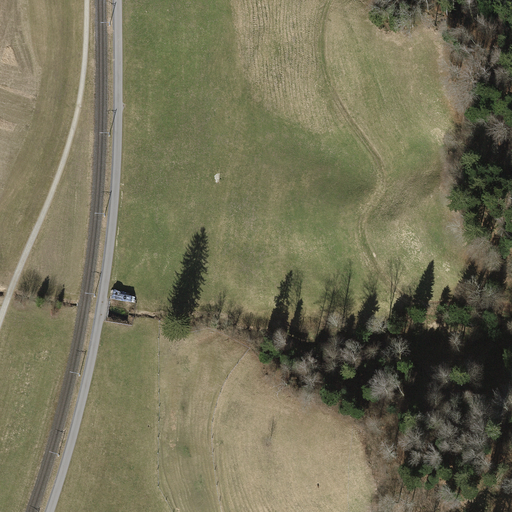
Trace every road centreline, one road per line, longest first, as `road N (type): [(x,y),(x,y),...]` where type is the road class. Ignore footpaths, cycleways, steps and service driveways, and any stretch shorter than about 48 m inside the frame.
road 1 (track): [(329,0),(329,79),(392,172),(361,234),(380,270),(402,297),(511,308)]
road 2 (track): [(0,321),(74,125),(87,0)]
